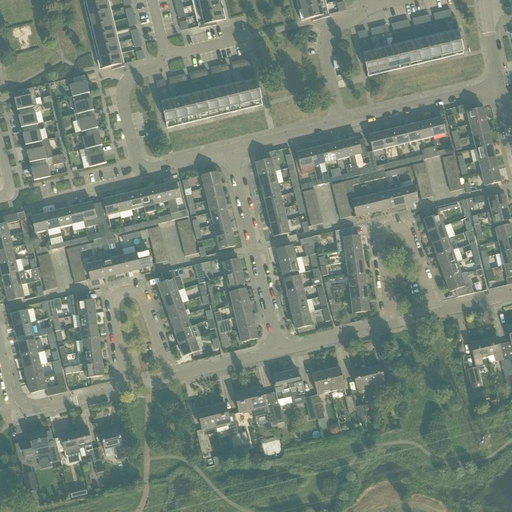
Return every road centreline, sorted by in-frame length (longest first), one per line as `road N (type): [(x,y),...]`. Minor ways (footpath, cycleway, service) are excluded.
road 1 (unclassified): [(279,352),(229,151)]
road 2 (residential): [(171,377),(142,300),(123,293),(113,309),(124,389)]
road 3 (residential): [(433,313),(408,236),(395,227),(379,244),(392,323)]
road 4 (unclassified): [(340,122),(500,86)]
road 5 (residential): [(340,122),(324,42),(336,24),(366,9),(363,0)]
road 6 (residential): [(141,169),(122,93),(164,53)]
road 7 (unclassified): [(9,389),(21,409),(32,411),(124,389)]
